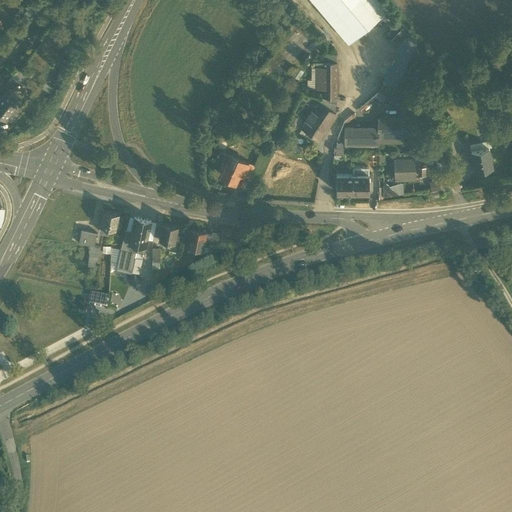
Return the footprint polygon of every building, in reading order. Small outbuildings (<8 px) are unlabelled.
[(312,0),(348,42),(387,10),(378,0),(312,0)] [(408,32),(402,27),(391,39),(397,44),(408,32)] [(397,44),(394,59),(405,65),(418,42),(419,42),(419,40),(407,34),(397,44)] [(400,105),(407,108),(405,93),(413,76),(414,76),(432,60),(433,50),(419,42),(418,42),(405,65),(394,86),(394,87),(384,82),(383,84),(381,89),(375,95),(400,105)] [(323,96),(336,96),(336,77),(337,62),(337,53),(324,54),(323,61),(323,65),(323,87),(323,96)] [(405,65),(394,59),(383,80),(394,86),(405,65)] [(323,87),(323,65),(315,65),(315,66),(315,87),(323,87)] [(9,76),(18,83),(26,73),(17,66),(9,76)] [(0,112),(6,116),(16,103),(10,98),(15,92),(8,87),(3,93),(0,96),(0,112)] [(319,101),(334,111),(336,96),(323,96),(319,101)] [(317,136),(319,137),(320,136),(336,113),(334,111),(319,101),(302,126),(308,130),(317,136)] [(378,142),(378,143),(379,143),(379,142),(379,140),(378,134),(402,133),(402,134),(410,134),(410,116),(407,110),(407,108),(400,105),(402,116),(378,117),(378,116),(378,125),(345,125),(345,143),(378,142)] [(439,130),(441,142),(454,139),(452,127),(439,130)] [(317,136),(308,130),(304,135),(313,141),(317,136)] [(322,139),(319,137),(317,136),(313,141),(312,143),(322,150),(322,139)] [(471,150),(472,150),(489,147),(491,146),(490,139),(469,143),(471,150)] [(472,150),(476,169),(493,166),(489,147),(472,150)] [(220,173),(234,180),(239,171),(243,173),(248,160),(226,150),(219,165),(223,167),(220,173)] [(392,170),(393,178),(414,177),(413,158),(395,158),(395,170),(392,170)] [(243,173),(249,175),(254,163),(248,160),(243,173)] [(435,173),(431,160),(422,164),(423,174),(435,173)] [(336,191),(352,191),(352,173),(336,173),(336,191)] [(369,191),(369,187),(369,173),(358,173),(352,173),(352,191),(369,191)] [(430,181),(431,189),(439,187),(438,179),(430,181)] [(383,189),(383,195),(390,194),(399,193),(398,192),(389,185),(384,181),(383,181),(383,189)] [(398,192),(403,192),(402,181),(399,182),(389,185),(398,192)] [(103,228),(108,229),(109,226),(116,227),(119,212),(104,209),(101,224),(104,225),(103,228)] [(130,215),(126,229),(131,231),(135,216),(130,215)] [(131,231),(129,241),(145,244),(147,235),(150,219),(135,216),(131,231)] [(156,220),(150,219),(147,235),(153,236),(156,220)] [(159,238),(167,240),(174,241),(178,225),(162,222),(159,238)] [(187,244),(202,247),(203,244),(205,232),(206,231),(191,228),(187,244)] [(79,239),(96,242),(98,231),(81,229),(79,239)] [(122,245),(128,247),(129,241),(131,231),(126,229),(122,245)] [(212,230),(211,233),(210,241),(216,242),(218,232),(212,230)] [(209,245),(210,241),(211,233),(205,232),(203,244),(209,245)] [(144,250),(145,244),(129,241),(128,247),(136,249),(141,250),(144,250)] [(116,268),(131,271),(136,249),(128,247),(122,245),(121,248),(116,268)] [(110,266),(116,268),(121,248),(111,247),(110,266)] [(136,249),(131,271),(138,273),(142,256),(140,255),(141,250),(136,249)] [(89,305),(106,309),(109,297),(91,293),(89,305)]
